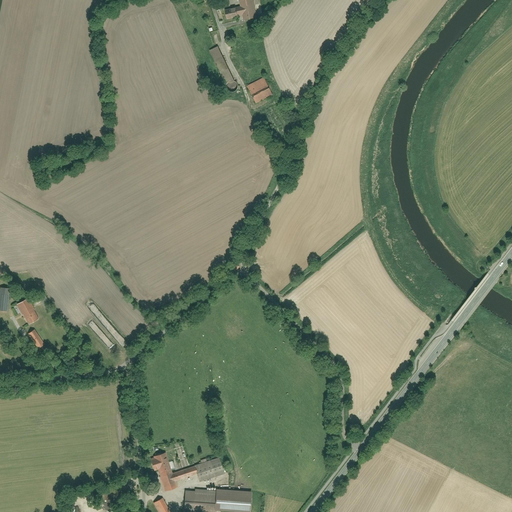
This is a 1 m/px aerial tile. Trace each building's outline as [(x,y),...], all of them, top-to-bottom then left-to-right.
[(226,11),(228,20),(243,16),(244,22),(258,19),(253,0),(240,0),(241,8),(226,11)] [(221,47),(211,52),(225,84),(235,80),(221,47)] [(265,79),(248,88),(256,105),(273,97),(265,79)] [(2,289),(0,304),(0,312),(8,313),(12,290),(2,289)] [(46,296),(40,300),(46,308),(52,304),(46,296)] [(28,299),(17,305),(29,326),(41,320),(28,299)] [(37,329),(28,335),(39,350),(48,344),(37,329)] [(198,475),(200,482),(226,474),(221,459),(196,467),(196,468),(173,475),(166,453),(154,457),(165,492),(177,488),(176,482),(198,475)] [(130,491),(127,483),(103,492),(109,509),(119,505),(115,497),(130,491)] [(216,511),(218,492),(187,490),(185,511),(216,511)] [(154,505),(157,511),(171,511),(164,499),(154,505)]
